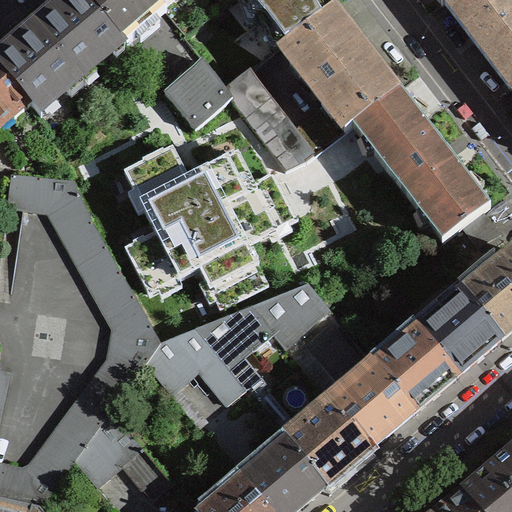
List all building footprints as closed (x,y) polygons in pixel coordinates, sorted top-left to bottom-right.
[(86,74),(122,44),(85,0),(63,0),(32,26),(76,79),(84,72),(86,74)] [(163,10),(154,0),(85,0),(122,44),(125,47),(166,13),(163,10)] [(154,0),(163,10),(174,0),(154,0)] [(260,24),(280,50),(332,10),(325,0),(237,0),(256,23),(255,26),(256,27),(260,24)] [(511,0),(447,0),(444,3),(511,91),(511,90),(511,0)] [(396,94),(332,10),(280,50),(326,110),(344,134),(352,128),(396,94)] [(66,87),(76,79),(32,26),(0,52),(0,68),(32,106),(38,114),(68,89),(66,87)] [(227,86),(202,56),(164,90),(195,131),(232,97),(227,86)] [(232,97),(287,171),(306,164),(344,134),(326,110),(297,128),(250,67),(227,86),(232,97)] [(0,124),(9,117),(13,122),(32,106),(0,68),(0,124)] [(396,94),(352,128),(442,244),(463,228),(482,213),(490,207),(400,91),(396,94)] [(175,144),(125,168),(135,189),(128,192),(137,211),(145,207),(156,230),(124,246),(148,294),(157,289),(160,295),(183,284),(179,276),(200,265),(205,277),(198,281),(209,304),(216,301),(221,311),(270,287),(257,261),(259,260),(250,243),(297,220),(274,173),(255,182),(238,147),(188,171),(175,144)] [(0,499),(39,509),(75,461),(111,413),(146,365),(160,346),(145,320),(123,281),(108,254),(91,224),(73,184),(12,177),(8,208),(49,213),(115,331),(109,362),(31,468),(23,472),(0,466),(0,415),(9,374),(0,372),(0,364),(0,363),(0,499)] [(500,235),(482,213),(463,228),(478,248),(500,235)] [(511,332),(511,251),(462,293),(502,341),(511,332)] [(286,350),(329,312),(308,288),(252,310),(273,335),(286,350)] [(502,341),(462,293),(418,330),(458,378),(502,341)] [(229,372),(273,335),(252,310),(195,332),(229,372)] [(458,378),(418,330),(374,367),(414,414),(458,378)] [(246,392),(229,372),(195,332),(160,346),(146,365),(171,395),(199,372),(228,407),(246,392)] [(414,414),(374,367),(330,404),(370,451),(414,414)] [(286,441),(325,488),(370,451),(330,404),(321,394),(309,404),(318,414),(286,441)] [(173,486),(111,413),(75,461),(97,488),(122,468),(152,504),(173,486)] [(296,511),(325,488),(286,441),(241,478),(268,511),(296,511)] [(511,511),(511,449),(463,491),(480,511),(511,511)] [(268,511),(241,478),(200,511),(268,511)] [(480,511),(463,491),(437,511),(480,511)] [(0,511),(42,511),(39,509),(0,499),(0,511)]
